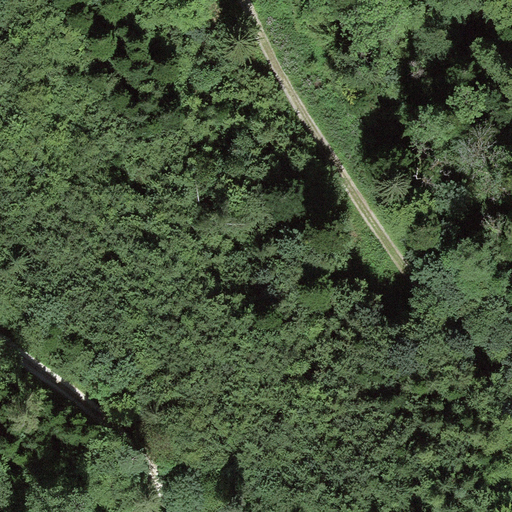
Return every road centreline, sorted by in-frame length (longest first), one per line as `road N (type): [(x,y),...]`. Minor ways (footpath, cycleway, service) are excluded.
road 1 (track): [(249,0),(277,73),(511,398)]
road 2 (track): [(190,511),(109,417),(0,340)]
